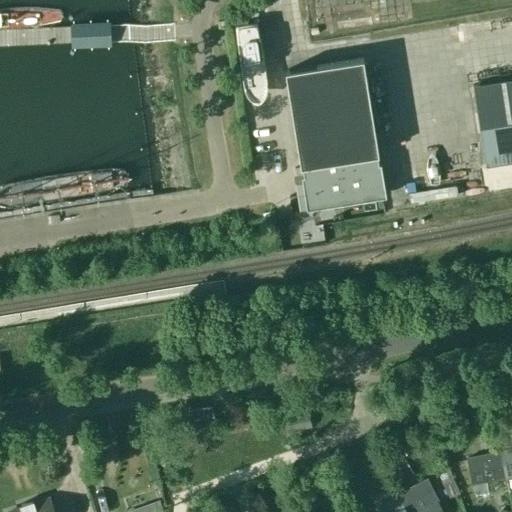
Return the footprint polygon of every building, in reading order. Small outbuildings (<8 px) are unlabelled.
[(217,19),(217,28),(226,28),(226,19),(217,19)] [(110,24),(71,25),(72,48),(111,46),(110,24)] [(292,68),(284,69),(286,83),(287,83),(298,152),(297,152),(299,165),(301,165),(302,172),(299,173),(305,205),(332,201),(334,212),(345,211),(343,199),(385,193),(380,160),(378,160),(377,153),(378,153),(376,140),(364,71),(365,70),(363,57),(354,58),(355,59),(292,69),(292,68)] [(511,78),(472,85),(485,164),(511,159),(511,78)] [(192,419),(213,416),(211,405),(190,409),(192,419)] [(290,432),(312,426),(309,411),(286,416),(290,432)] [(511,448),(499,451),(504,477),(511,475),(511,448)] [(486,481),(504,477),(499,451),(467,457),(472,483),(473,483),(474,493),(487,490),(486,481)] [(459,491),(451,475),(441,480),(449,496),(459,491)] [(397,493),(406,511),(443,511),(426,478),(397,493)] [(369,511),(406,511),(397,493),(368,508),(369,511)] [(53,511),(49,499),(9,511),(53,511)] [(128,511),(125,511),(157,511),(154,502),(147,505),(129,511),(128,511)]
